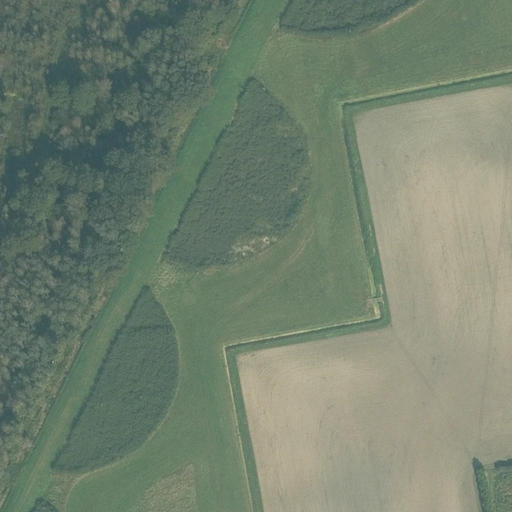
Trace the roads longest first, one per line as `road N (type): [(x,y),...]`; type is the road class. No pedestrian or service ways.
road 1 (track): [(13,511),(263,0)]
road 2 (track): [(0,221),(40,155),(67,46),(129,0)]
